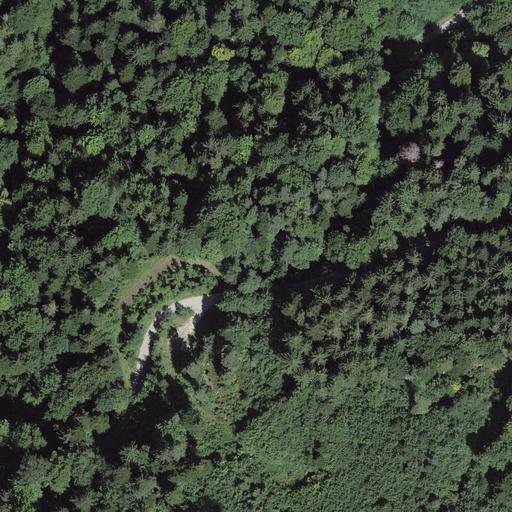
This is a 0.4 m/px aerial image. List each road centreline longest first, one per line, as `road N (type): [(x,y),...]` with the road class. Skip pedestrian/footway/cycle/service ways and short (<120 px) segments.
road 1 (track): [(511,228),(182,301),(149,332),(119,429),(99,447),(0,477)]
road 2 (track): [(52,95),(95,55),(137,38),(305,58),(400,44),(477,0)]
